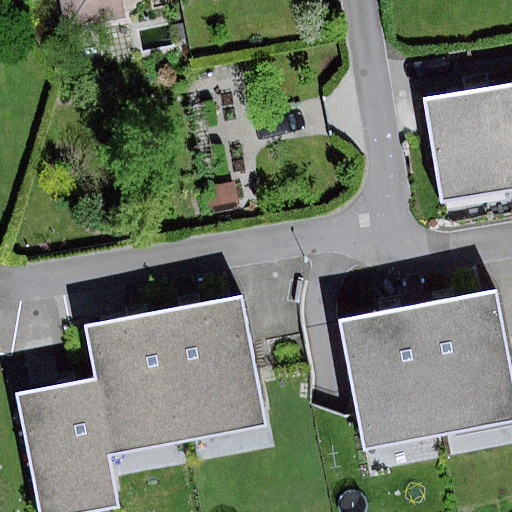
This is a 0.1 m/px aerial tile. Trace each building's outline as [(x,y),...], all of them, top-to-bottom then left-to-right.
[(57,0),(64,33),(140,18),(136,0),(57,0)] [(511,94),(511,84),(421,97),(436,203),(511,192),(511,94)] [(233,183),(204,188),(207,209),(237,204),(233,183)] [(511,398),(492,293),(416,307),(441,436),(511,422),(511,398)] [(240,297),(164,311),(189,440),(264,426),(240,297)] [(441,436),(416,307),(334,324),(357,451),(441,436)] [(189,440),(164,311),(82,328),(92,381),(106,455),(189,440)] [(106,455),(92,381),(13,395),(35,511),(96,511),(116,508),(106,455)]
